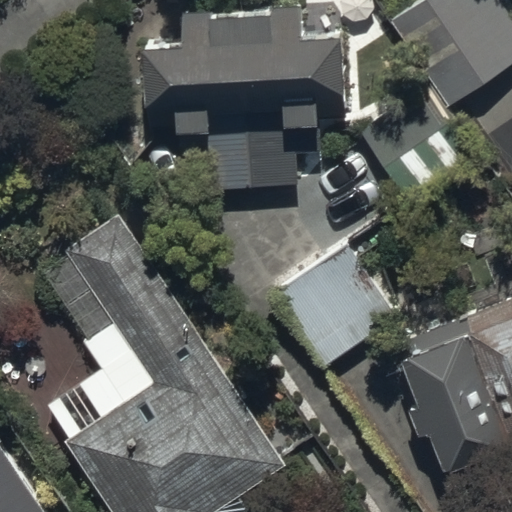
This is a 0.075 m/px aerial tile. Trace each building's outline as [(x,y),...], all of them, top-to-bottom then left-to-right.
[(426,0),(394,22),(453,110),(511,70),(511,2),(510,0),(426,0)] [(347,25),(304,28),(303,1),(188,9),(190,37),(150,39),(156,126),(179,125),(184,193),(319,183),(314,115),(353,112),(347,25)] [(359,127),(413,208),(474,167),(419,86),(359,127)] [(219,511),(291,464),(212,348),(122,215),(66,252),(156,386),(139,397),(70,444),(116,511),(219,511)] [(273,293),(325,370),(405,317),(353,240),(273,293)] [(511,300),(401,343),(455,484),(511,462),(511,300)] [(0,511),(56,511),(5,436),(0,428),(0,511)]
